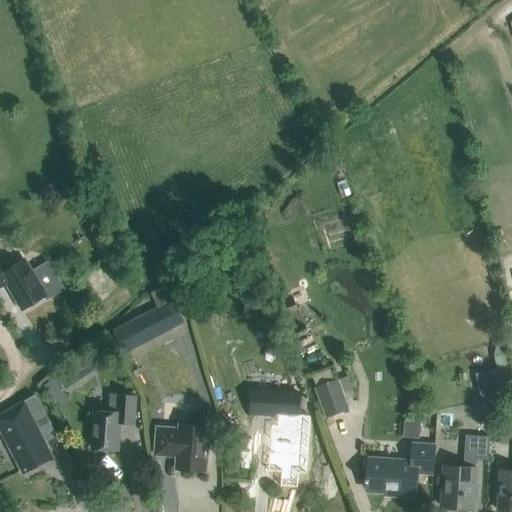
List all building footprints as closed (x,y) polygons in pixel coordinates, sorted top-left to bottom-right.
[(7,271),(0,260),(0,285),(6,282),(22,309),(45,295),(47,298),(64,288),(48,263),(33,272),(25,260),(7,271)] [(173,300),(165,286),(151,293),(158,307),(143,315),(155,338),(184,323),(173,300)] [(128,323),(113,330),(125,353),(140,346),(128,323)] [(511,393),(511,385),(503,342),(497,344),(494,354),(497,369),(476,373),(482,400),(511,393)] [(90,358),(72,371),(77,378),(95,366),(90,358)] [(316,387),(328,415),(348,409),(337,381),(316,387)] [(305,481),(311,416),(299,415),(300,393),(251,390),(250,411),(279,413),(276,452),(275,452),(273,478),(280,479),(280,484),(297,486),(298,480),(305,481)] [(137,393),(118,392),(110,391),(108,409),(94,408),(92,446),(119,448),(121,420),(135,421),(137,393)] [(34,423),(47,416),(35,395),(0,414),(0,427),(2,431),(5,430),(11,440),(8,441),(24,472),(52,457),(34,423)] [(420,422),(404,421),(403,437),(419,438),(420,422)] [(207,470),(211,426),(181,424),(181,428),(159,426),(157,454),(179,455),(177,468),(207,470)] [(487,460),(489,436),(465,434),(463,466),(444,465),(442,506),(473,508),(475,467),(473,467),(474,459),(487,460)] [(432,473),(434,445),(413,443),(412,461),(369,458),(368,478),(365,478),(365,482),(368,483),(367,490),(397,492),(397,495),(415,496),(417,472),(432,473)] [(511,470),(500,470),(498,510),(511,511),(511,470)]
